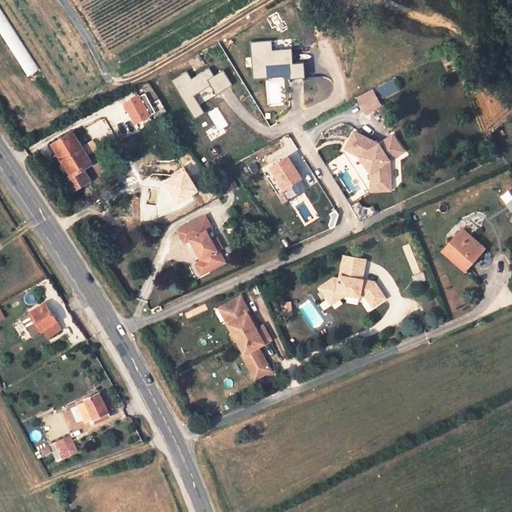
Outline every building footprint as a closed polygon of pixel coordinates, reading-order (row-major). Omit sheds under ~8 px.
[(271,39),(250,40),(253,78),(267,76),(266,65),(275,65),(275,68),(289,67),(290,78),(304,77),(303,60),(292,61),(290,47),(271,48),(271,39)] [(186,71),(172,80),(194,118),(204,112),(193,95),(211,84),(216,93),(231,84),(222,69),(213,75),(209,67),(191,78),(186,71)] [(392,77),(377,86),(383,97),(399,88),(392,77)] [(149,82),(137,88),(150,113),(162,107),(149,82)] [(364,113),(381,105),(372,87),(355,95),(364,113)] [(150,117),(139,96),(127,102),(138,123),(141,122),(150,117)] [(395,183),(384,163),(404,152),(392,131),(369,145),(361,131),(340,143),(371,197),(395,183)] [(63,162),(71,176),(65,180),(72,192),(90,181),(83,169),(91,164),(87,157),(82,149),(72,132),(52,145),(63,162)] [(93,143),(82,149),(87,157),(97,152),(93,143)] [(268,164),(281,189),(301,179),(289,153),(268,164)] [(57,166),(65,180),(71,176),(63,162),(57,166)] [(192,240),(202,261),(201,264),(204,270),(208,272),(226,263),(220,251),(223,250),(218,240),(213,242),(208,233),(213,230),(207,218),(185,228),(184,232),(187,239),(192,240)] [(187,239),(184,232),(185,228),(179,231),(185,244),(192,240),(187,239)] [(484,249),(463,230),(446,248),(468,268),(484,249)] [(190,242),(185,244),(193,262),(198,260),(190,242)] [(334,278),(319,288),(327,299),(337,293),(360,294),(360,292),(367,292),(374,303),(387,295),(374,276),(361,275),(362,255),(340,254),(339,278),(334,278)] [(196,264),(201,275),(208,272),(204,270),(201,264),(202,261),(196,264)] [(253,379),(269,371),(257,348),(270,341),(263,326),(258,328),(251,314),(249,315),(244,306),(246,305),(242,296),(225,305),(230,316),(225,318),(232,332),(230,333),(233,341),(235,339),(243,354),(240,355),(253,379)] [(290,303),(282,303),(284,316),(291,315),(290,303)] [(38,313),(48,307),(46,304),(36,309),(38,313)] [(58,322),(48,307),(38,313),(36,309),(29,312),(40,332),(45,329),(49,337),(62,329),(58,322)] [(111,416),(100,393),(84,401),(93,419),(89,421),(91,426),(111,416)] [(78,453),(70,436),(51,445),(58,462),(78,453)]
